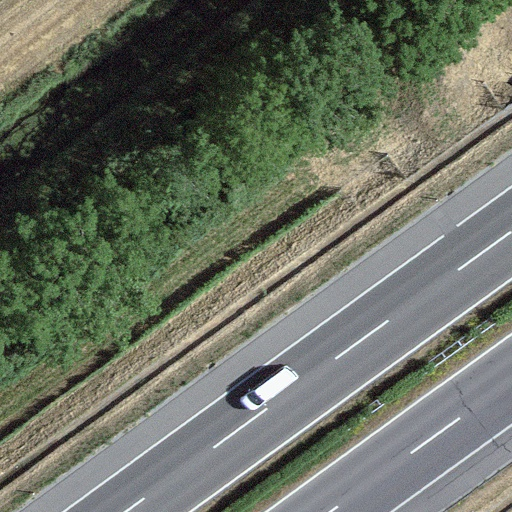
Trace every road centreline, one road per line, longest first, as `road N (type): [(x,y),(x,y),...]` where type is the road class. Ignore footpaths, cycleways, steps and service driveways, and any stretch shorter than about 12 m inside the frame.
road 1 (motorway): [(511,231),(126,511)]
road 2 (motorway): [(330,511),(511,380)]
